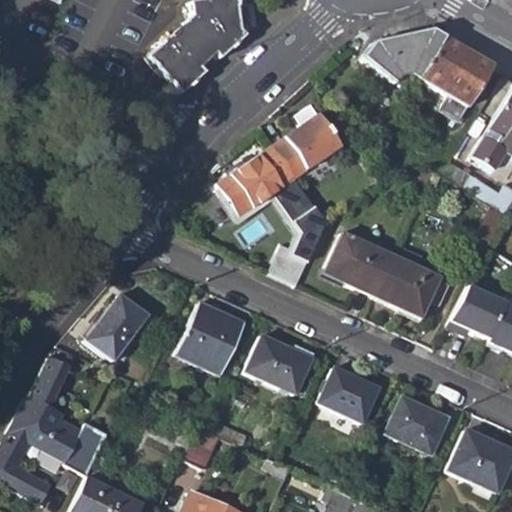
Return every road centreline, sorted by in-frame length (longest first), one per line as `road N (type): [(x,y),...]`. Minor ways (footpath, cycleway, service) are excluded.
road 1 (residential): [(118,231),(511,412)]
road 2 (residential): [(188,145),(350,0)]
road 3 (residential): [(0,45),(168,124),(188,145)]
road 4 (residential): [(0,379),(118,231)]
